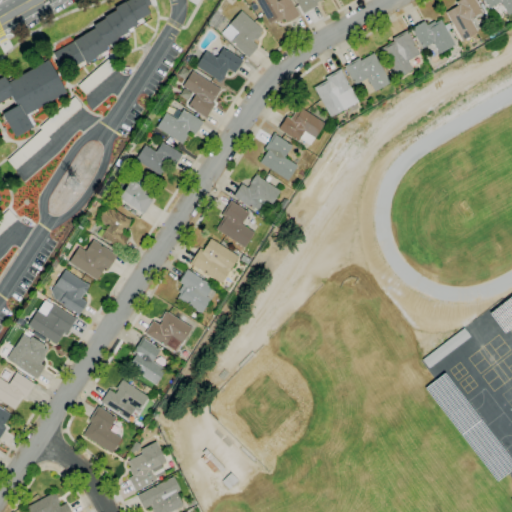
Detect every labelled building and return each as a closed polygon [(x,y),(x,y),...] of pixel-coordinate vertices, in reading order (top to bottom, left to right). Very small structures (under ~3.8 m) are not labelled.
[(61,70),(52,53),(73,42),(72,41),(94,28),(93,25),(104,19),(103,17),(115,10),(113,7),(124,1),(124,2),(127,0),(147,0),(150,4),(146,6),(150,13),(135,21),(137,24),(127,30),(128,32),(116,39),(117,40),(105,47),(107,50),(95,56),(96,58),(85,64),(83,61),(68,69),(67,67),(61,70)] [(269,25),(254,0),(276,0),(277,1),(278,0),(289,0),(298,16),(285,23),(283,19),(276,23),(275,21),(269,25)] [(321,0),(316,3),(317,6),(302,14),(294,0),(321,0)] [(462,42),(445,13),(457,6),(455,2),(458,0),(474,0),(482,12),(469,19),(477,32),(462,42)] [(511,13),(508,16),(500,2),(488,9),(482,0),(511,0),(511,13)] [(253,11),(249,6),(253,2),(258,8),(253,11)] [(215,30),(207,23),(216,11),(224,18),(215,30)] [(247,58),(230,42),(230,41),(221,33),(240,11),(261,30),(258,33),(260,35),(256,40),(254,39),(252,41),(257,46),(247,58)] [(439,54),(432,43),(422,49),(411,28),(424,21),(426,25),(434,21),(435,23),(440,20),(443,26),(448,23),(452,29),(447,32),(454,45),(439,54)] [(396,79),(379,49),(392,42),(391,39),(406,31),(419,54),(407,61),(412,70),(396,79)] [(220,82),(195,66),(205,50),(216,57),(222,48),(242,61),(234,73),(228,69),(220,82)] [(374,92),(366,78),(354,85),(343,66),(358,58),(359,60),(373,53),(389,83),(374,92)] [(85,96),(77,86),(108,58),(117,68),(85,96)] [(0,74),(2,73),(7,83),(8,82),(6,80),(11,77),(13,80),(47,60),(48,62),(51,60),(67,89),(64,90),(66,93),(32,112),(33,114),(30,116),(35,125),(32,126),(33,128),(15,138),(6,123),(4,124),(0,116),(2,115),(2,114),(16,106),(10,96),(0,101),(0,74)] [(329,118),(313,87),(326,80),(325,77),(340,69),(358,102),(329,118)] [(205,118),(187,106),(194,95),(181,87),(191,71),(220,89),(211,102),(214,104),(205,118)] [(15,170),(6,160),(41,130),(38,127),(74,96),(82,106),(47,137),(50,140),(15,170)] [(310,145),(299,138),(297,142),(278,129),(286,117),(290,119),(294,112),(296,113),(300,108),(324,123),(310,145)] [(181,144),(156,128),(166,112),(176,119),(171,116),(176,109),(181,112),(182,109),(202,122),(194,135),(189,132),(181,144)] [(286,181),(259,163),(267,151),(263,149),(274,132),(276,134),(275,135),(292,146),(284,157),(297,166),(286,181)] [(159,176),(134,160),(144,145),(155,152),(161,142),(182,154),(173,167),(167,163),(165,166),(166,166),(163,172),(162,171),(159,176)] [(263,215),(254,208),(252,210),(232,196),(241,184),(246,188),(255,174),(258,176),(257,177),(279,191),(263,215)] [(143,214),(117,198),(129,178),(146,189),(143,194),(152,200),(143,214)] [(94,208),(89,205),(93,199),(98,202),(94,208)] [(243,247),(215,230),(223,217),(221,215),(229,201),(248,212),(240,225),(252,232),(243,247)] [(120,249),(97,235),(104,225),(96,220),(105,206),(127,219),(128,218),(131,220),(123,233),(128,237),(120,249)] [(0,216),(8,209),(17,219),(0,234),(0,216)] [(238,257),(221,284),(191,265),(191,266),(189,264),(199,248),(202,250),(210,238),(238,257)] [(116,256),(107,271),(103,269),(96,280),(68,262),(78,247),(85,251),(92,240),(116,256)] [(247,265),(239,261),(242,255),(250,259),(247,265)] [(61,263),(58,269),(50,265),(54,258),(61,263)] [(200,315),(174,298),(182,285),(178,282),(186,269),(212,286),(210,289),(215,292),(200,315)] [(79,315),(71,310),(71,312),(62,306),(63,305),(59,302),(53,299),(51,290),(64,270),(88,286),(80,298),(86,302),(79,315)] [(52,305),(52,304),(76,319),(67,333),(64,331),(55,345),(53,343),(53,342),(26,325),(36,310),(37,311),(44,300),(52,305)] [(164,347),(144,334),(152,321),(158,325),(161,321),(159,320),(165,311),(191,328),(181,343),(171,336),(164,347)] [(36,379),(17,367),(17,366),(5,359),(13,347),(22,334),(29,339),(31,337),(44,345),(42,347),(47,350),(43,355),(45,356),(40,364),(44,366),(36,379)] [(156,384),(128,367),(136,353),(133,351),(142,337),(144,338),(160,349),(152,362),(165,370),(156,384)] [(14,409),(0,400),(0,379),(8,384),(15,372),(34,384),(25,398),(22,397),(14,409)] [(127,419),(100,402),(108,389),(115,394),(117,390),(116,388),(121,380),(148,397),(138,412),(137,411),(134,409),(127,419)] [(111,453),(83,434),(91,422),(88,420),(97,406),(116,418),(108,430),(121,438),(111,453)] [(0,436),(0,407),(10,414),(2,426),(5,428),(0,436)] [(135,491),(134,490),(133,490),(128,480),(129,480),(128,478),(132,476),(128,468),(130,467),(127,461),(141,454),(140,451),(140,449),(155,441),(159,448),(158,448),(166,462),(160,465),(164,472),(174,466),(176,470),(166,476),(164,473),(156,478),(151,469),(150,470),(156,480),(135,491)] [(221,473),(218,469),(214,473),(205,464),(209,460),(208,460),(205,463),(200,458),(204,455),(202,452),(206,449),(225,469),(221,473)] [(228,489),(221,482),(230,473),(238,480),(228,489)] [(152,511),(151,510),(152,509),(150,505),(143,509),(136,496),(173,476),(180,490),(175,492),(182,506),(170,511),(152,511)] [(29,511),(27,507),(54,492),(59,502),(57,503),(59,506),(65,503),(70,511),(29,511)] [(188,508),(186,503),(192,499),(195,504),(188,508)]
